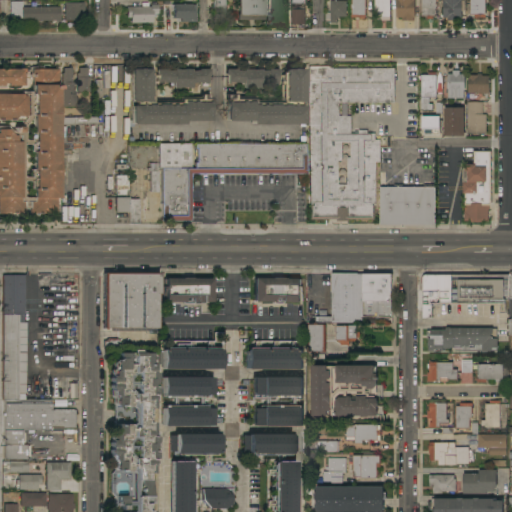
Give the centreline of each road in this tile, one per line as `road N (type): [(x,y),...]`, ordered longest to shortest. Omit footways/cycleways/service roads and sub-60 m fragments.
road 1 (residential): [(0,42),(510,43)]
road 2 (secondary): [(134,249),(406,249)]
road 3 (residential): [(407,511),(406,249)]
road 4 (residential): [(91,511),(90,249)]
road 5 (residential): [(507,249),(510,0)]
